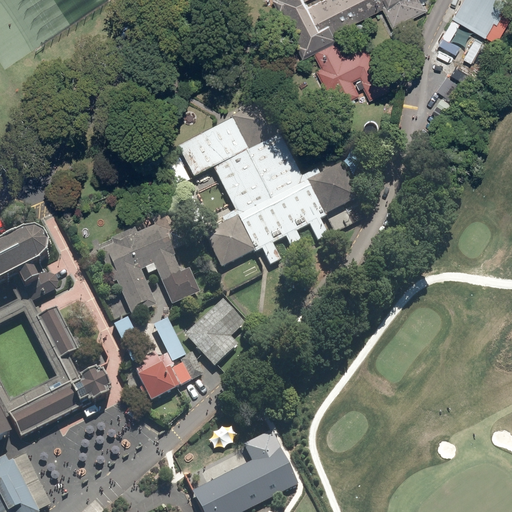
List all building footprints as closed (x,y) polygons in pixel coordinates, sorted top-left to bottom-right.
[(72,0),(83,17),(54,37),(58,44),(95,18),(83,0),(72,0)] [(275,0),(304,54),(312,50),(320,64),(309,69),(328,105),(382,77),(365,46),(346,55),(335,34),(387,7),(397,25),(431,7),(426,0),(275,0)] [(509,0),(463,0),(451,23),(488,43),(511,1),(509,0)] [(218,167),(278,136),(263,105),(178,147),(193,178),(218,167)] [(260,246),(269,265),(282,258),(274,244),(287,238),(295,254),(304,249),(296,233),(309,227),(318,244),(329,239),(320,221),(329,216),(310,179),(303,183),(278,136),(218,167),(242,213),(260,246)] [(309,179),(310,179),(329,216),(360,199),(341,162),(309,179)] [(100,251),(131,318),(156,306),(140,272),(153,266),(172,306),(203,292),(190,266),(180,270),(172,253),(189,245),(173,209),(151,220),(154,226),(135,235),(132,229),(109,240),(112,246),(100,251)] [(260,246),(242,213),(205,232),(222,266),(260,246)] [(0,244),(0,283),(15,276),(30,304),(57,291),(59,285),(56,276),(50,272),(40,276),(35,266),(43,259),(46,257),(47,251),(46,246),(44,240),(39,236),(34,233),(27,233),(18,235),(0,244)] [(183,337),(212,369),(235,348),(228,339),(243,325),(222,302),(183,337)] [(55,307),(36,317),(59,359),(77,349),(55,307)] [(135,371),(151,402),(201,376),(191,355),(172,365),(167,355),(158,359),(155,354),(141,361),(144,367),(135,371)] [(81,380),(11,417),(19,432),(90,396),(92,400),(105,394),(103,389),(108,387),(101,375),(98,377),(94,370),(79,377),(81,380)] [(0,442),(10,438),(0,418),(0,442)] [(255,456),(195,485),(207,511),(229,511),(299,479),(271,421),(244,434),(255,456)] [(20,447),(0,457),(0,511),(48,511),(52,510),(20,447)] [(91,489),(65,511),(107,511),(109,510),(91,489)]
